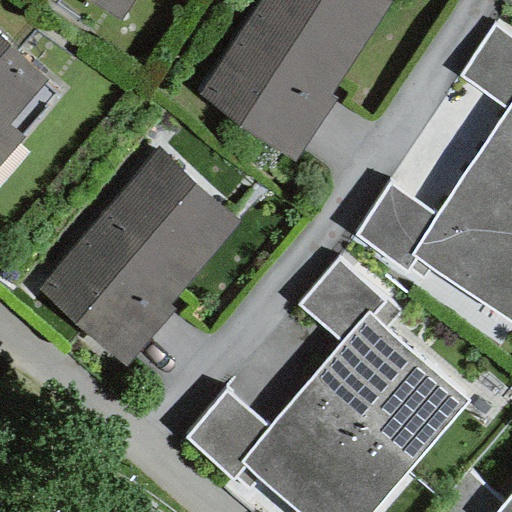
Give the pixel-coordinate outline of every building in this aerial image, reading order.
[(94,0),(119,16),(129,0),(94,0)] [(392,1),(390,0),(254,0),(195,90),(291,153),(392,1)] [(511,37),(491,24),(459,74),(507,105),(511,96),(511,37)] [(47,75),(0,35),(0,158),(57,91),(43,79),(47,75)] [(511,96),(507,105),(470,159),(511,186),(511,96)] [(241,217),(156,144),(35,283),(121,356),(241,217)] [(511,186),(470,159),(435,212),(409,250),(430,264),(511,319),(511,186)] [(435,212),(388,181),(354,232),(421,277),(430,264),(409,250),(435,212)] [(337,257),(297,304),(339,339),(365,309),(385,326),(399,309),(337,257)] [(385,326),(365,309),(339,339),(301,384),(403,471),(467,397),(385,326)] [(367,511),(403,471),(301,384),(266,425),(238,458),(260,476),(301,511),(367,511)] [(266,425),(223,389),(183,436),(248,491),(260,476),(238,458),(266,425)] [(493,511),(503,502),(467,469),(428,511),(493,511)] [(511,511),(511,491),(503,502),(493,511),(511,511)]
